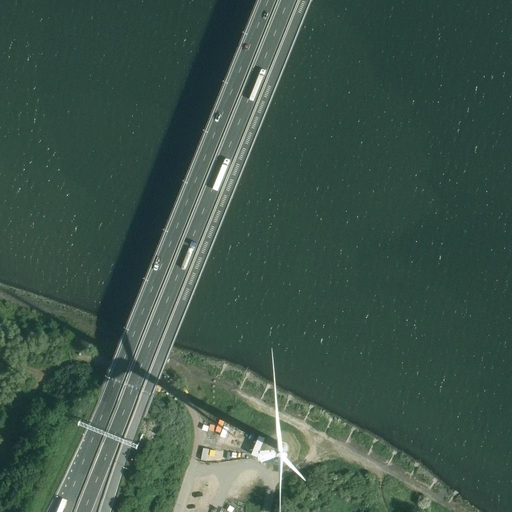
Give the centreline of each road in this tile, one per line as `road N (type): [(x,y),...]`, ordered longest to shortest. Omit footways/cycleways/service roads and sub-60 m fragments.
road 1 (motorway): [(270,0),(63,511)]
road 2 (motorway): [(84,511),(289,0)]
road 3 (tertiary): [(105,511),(306,0)]
